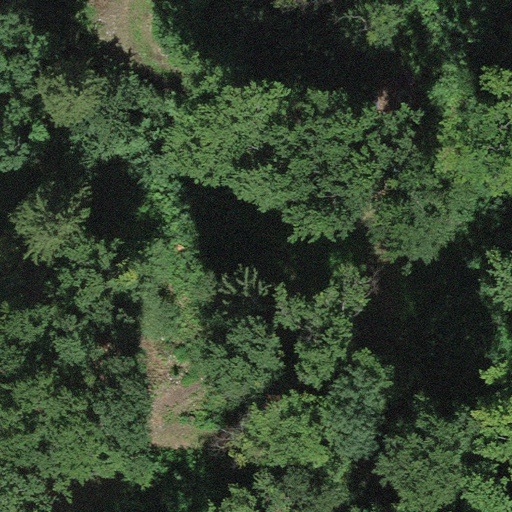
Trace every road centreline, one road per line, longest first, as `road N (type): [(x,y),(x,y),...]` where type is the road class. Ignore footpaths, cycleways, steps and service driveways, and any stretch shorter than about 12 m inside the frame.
road 1 (track): [(264,325),(200,388),(113,438),(0,480)]
road 2 (track): [(351,465),(259,448),(113,438)]
